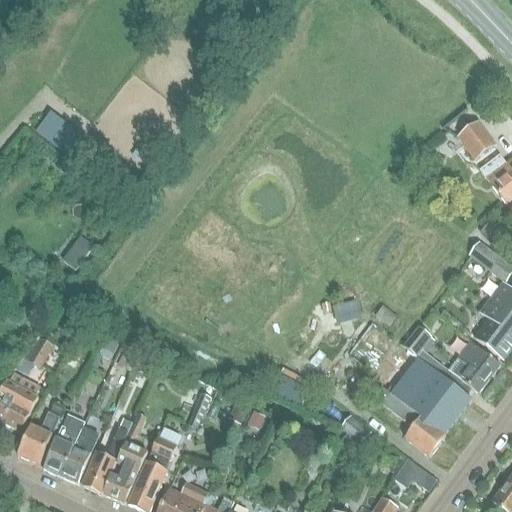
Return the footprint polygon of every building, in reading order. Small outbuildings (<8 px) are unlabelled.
[(449,126),(464,117),(459,109),(444,117),(449,126)] [(51,113),(36,132),(50,143),(68,157),(83,137),(51,113)] [(460,139),(477,162),(496,147),(479,125),(460,139)] [(501,159),(481,174),(506,208),(511,203),(511,162),(507,166),(501,159)] [(64,162),(57,170),(67,177),(73,170),(64,162)] [(480,235),(491,247),(506,234),(495,222),(480,235)] [(500,261),(480,246),(470,259),(490,274),(500,261)] [(490,323),(476,342),(503,363),(511,352),(511,293),(503,286),(480,315),(490,323)] [(335,299),(323,318),(354,338),(366,319),(335,299)] [(456,348),(465,338),(454,329),(446,339),(456,348)] [(418,331),(403,350),(416,360),(431,341),(418,331)] [(110,337),(99,357),(109,363),(120,342),(110,337)] [(53,349),(42,343),(30,364),(41,371),(53,349)] [(470,345),(457,362),(448,374),(478,397),(500,368),(470,345)] [(414,430),(405,442),(429,461),(446,439),(445,438),(472,403),(407,353),(383,384),(394,393),(382,408),(403,424),(404,423),(414,430)] [(151,380),(156,368),(140,361),(134,373),(151,380)] [(285,372),(272,395),(301,411),(314,387),(285,372)] [(39,403),(34,400),(39,391),(15,377),(10,386),(8,385),(0,399),(0,401),(1,402),(0,403),(0,424),(20,436),(39,403)] [(55,406),(51,416),(60,420),(64,410),(55,406)] [(255,414),(251,424),(261,428),(265,419),(255,414)] [(194,416),(188,429),(197,433),(203,420),(194,416)] [(41,433),(32,429),(18,459),(40,468),(52,440),(60,422),(49,417),(41,433)] [(341,431),(361,448),(371,436),(352,419),(341,431)] [(61,480),(75,450),(75,449),(78,441),(78,440),(84,425),(73,420),(66,435),(74,438),(70,448),(57,442),(44,473),(61,480)] [(102,498),(116,466),(117,464),(118,464),(126,445),(115,441),(107,460),(97,456),(82,490),(102,498)] [(150,511),(168,475),(165,474),(169,465),(171,465),(177,451),(158,442),(152,457),(148,466),(128,509),(136,511),(150,511)] [(125,508),(139,476),(148,455),(126,445),(118,464),(117,464),(116,466),(102,498),(125,508)] [(92,457),(75,450),(61,480),(79,488),(92,457)] [(511,511),(511,479),(492,505),(502,511),(511,511)] [(204,508),(208,497),(209,497),(187,487),(182,497),(169,492),(159,511),(204,511),(206,509),(204,508)] [(231,511),(233,509),(222,504),(218,511),(214,511),(208,509),(213,499),(208,497),(204,508),(206,509),(204,511),(231,511)] [(347,511),(350,506),(341,501),(335,511),(347,511)]
